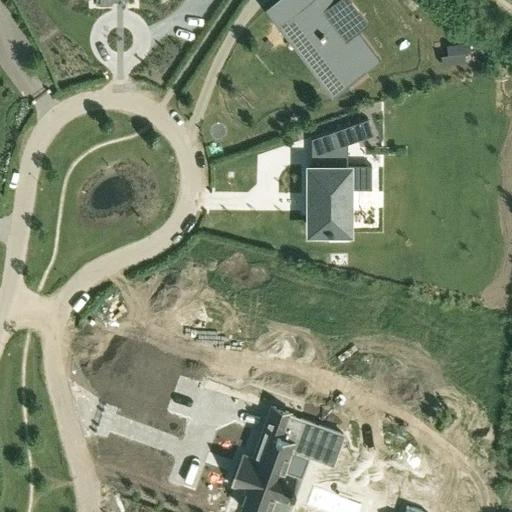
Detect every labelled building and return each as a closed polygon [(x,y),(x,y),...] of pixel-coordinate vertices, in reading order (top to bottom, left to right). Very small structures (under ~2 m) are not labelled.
[(279,0),(278,1),(301,31),(313,22),(330,44),(318,53),(341,83),(374,58),(330,0),(279,0)] [(448,54),(441,55),(442,65),(465,62),(464,52),(470,51),(469,42),(447,44),(448,54)] [(368,118),(332,130),(333,131),(338,146),(374,134),(368,119),(368,118)] [(311,168),(311,232),(346,232),(346,188),(371,188),(371,168),(365,168),(365,164),(347,164),(347,168),(311,168)] [(292,449),(311,456),(333,463),(343,435),(290,415),(292,412),(272,404),(253,456),(244,453),(233,485),(246,489),(239,508),(249,511),(248,511),(270,511),(276,497),(288,502),(297,477),(284,472),(292,449)]
